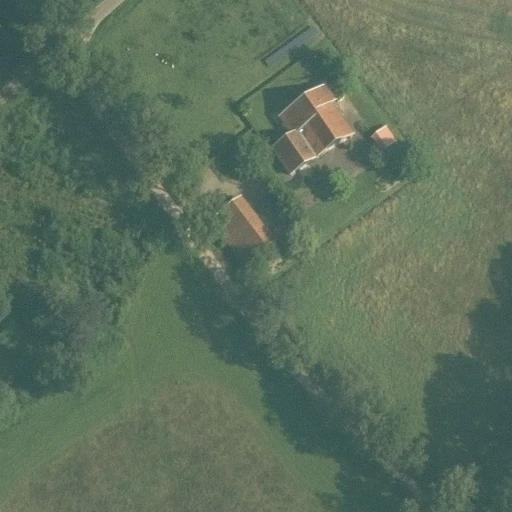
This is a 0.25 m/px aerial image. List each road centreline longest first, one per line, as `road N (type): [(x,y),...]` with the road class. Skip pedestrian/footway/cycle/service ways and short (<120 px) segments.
road 1 (track): [(440,511),(267,337),(59,51)]
road 2 (unclassified): [(0,101),(115,0)]
